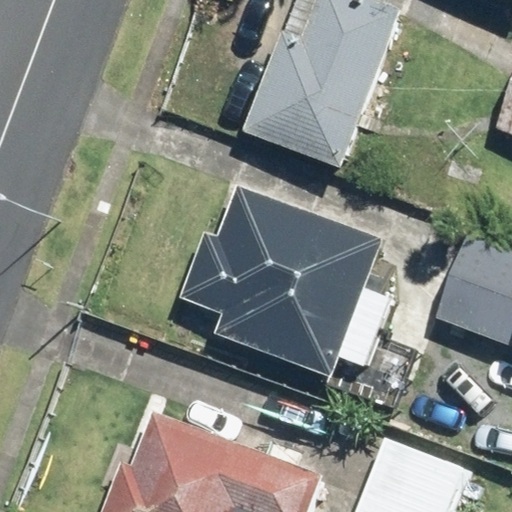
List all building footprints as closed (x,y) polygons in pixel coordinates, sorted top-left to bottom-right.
[(423,10),(394,0),(306,0),(259,129),(364,169),(423,10)] [(254,184),(235,235),(220,230),(195,299),(210,304),(204,320),(358,375),(407,239),(254,184)] [(511,341),(511,240),(484,230),(451,319),(511,341)] [(331,511),(346,475),(162,402),(118,511),(331,511)] [(469,511),(487,471),(403,437),(373,511),(469,511)]
